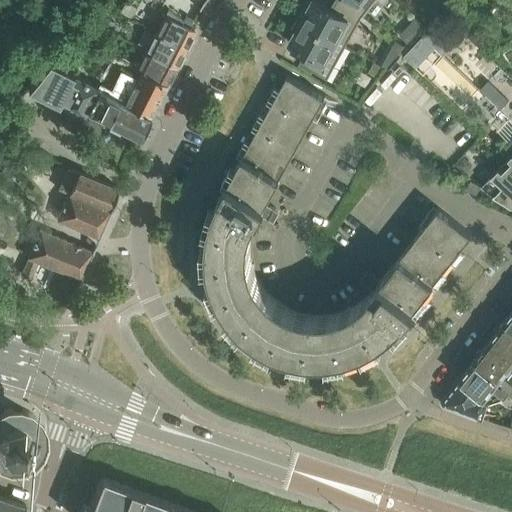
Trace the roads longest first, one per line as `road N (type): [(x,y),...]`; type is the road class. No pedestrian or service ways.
road 1 (residential): [(414,387),(389,412),(352,421),(268,401),(197,365),(146,292),(140,224),(151,177),(236,0)]
road 2 (secondary): [(407,508),(240,455)]
road 3 (secondary): [(78,405),(190,446),(240,455)]
road 4 (secondary): [(240,455),(86,383)]
road 5 (residential): [(414,387),(511,270)]
